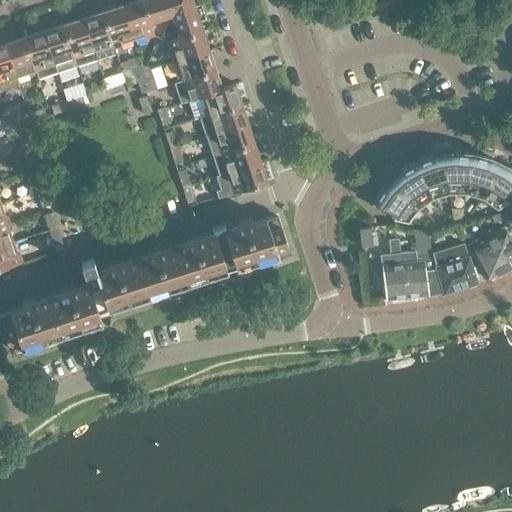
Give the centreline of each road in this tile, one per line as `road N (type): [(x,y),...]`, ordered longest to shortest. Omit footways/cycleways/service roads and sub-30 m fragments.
road 1 (unclassified): [(0,419),(124,363),(337,330)]
road 2 (unclassified): [(293,192),(74,259),(64,275),(0,296)]
road 3 (unclassified): [(293,192),(230,0)]
road 4 (unclassified): [(339,161),(511,104)]
road 5 (unclassified): [(337,330),(431,319),(511,293)]
road 6 (unclassified): [(339,161),(286,0)]
road 7 (unclassified): [(337,330),(308,227),(316,194)]
